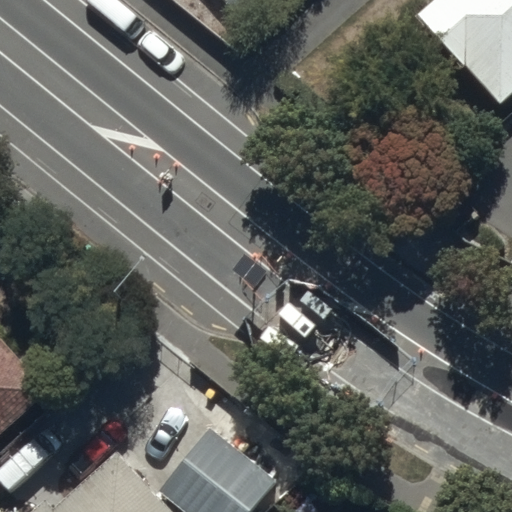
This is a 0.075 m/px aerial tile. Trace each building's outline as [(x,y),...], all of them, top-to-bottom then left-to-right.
[(286,0),(223,0),(251,31),(286,0)] [(511,0),(443,0),(423,17),(507,112),(511,107),(511,0)] [(0,446),(56,397),(0,338),(0,446)] [(258,511),(280,485),(212,433),(164,495),(185,511),(258,511)] [(173,511),(111,445),(38,511),(173,511)]
